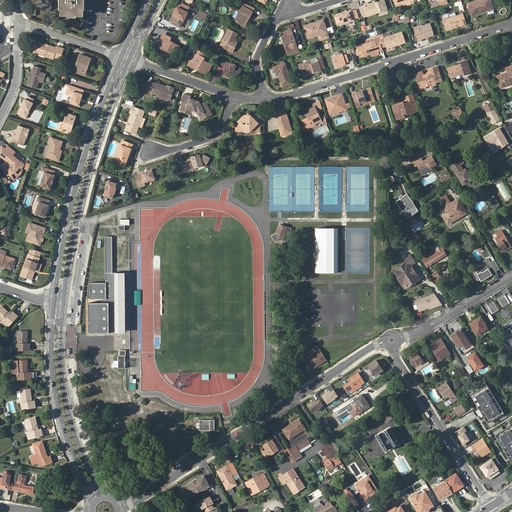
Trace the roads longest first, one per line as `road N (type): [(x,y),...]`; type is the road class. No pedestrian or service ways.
road 1 (residential): [(121,505),(391,339)]
road 2 (residential): [(511,24),(265,99)]
road 3 (tertiary): [(121,57),(83,159),(54,302)]
road 4 (tertiary): [(63,304),(94,154),(129,59)]
road 5 (tertiary): [(54,302),(56,403),(95,502)]
road 6 (tertiary): [(107,496),(70,419),(63,304)]
road 7 (residential): [(489,506),(391,339)]
road 8 (residential): [(391,339),(427,328),(511,276)]
